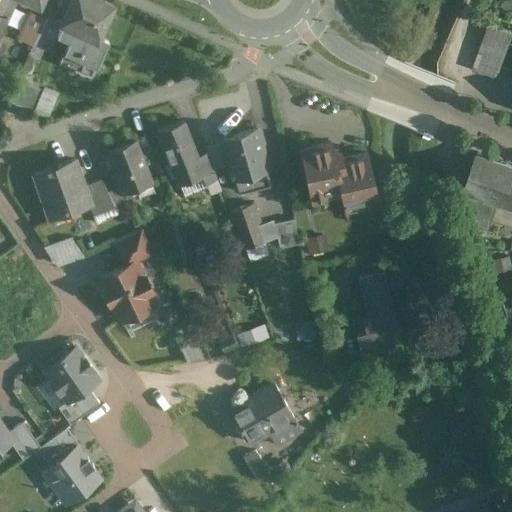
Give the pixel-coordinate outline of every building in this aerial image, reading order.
[(0,0),(0,30),(13,0),(0,0)] [(43,0),(21,0),(40,8),(43,0)] [(104,0),(69,0),(60,22),(61,23),(56,34),(68,39),(58,62),(73,69),(76,61),(94,69),(107,38),(97,34),(111,3),(104,0)] [(44,19),(29,12),(17,36),(32,43),(44,19)] [(491,24),(474,69),(495,76),(511,32),(491,24)] [(42,88),(17,78),(8,101),(33,111),(42,88)] [(47,113),(57,91),(47,87),(37,108),(47,113)] [(181,120),(156,130),(177,183),(201,173),(202,173),(195,156),(181,120)] [(255,128),(221,138),(232,177),(234,176),(238,190),(259,184),(255,170),(266,167),(255,128)] [(134,139),(106,150),(115,173),(112,174),(117,186),(120,193),(121,192),(150,181),(134,139)] [(338,148),(332,150),(330,141),(299,148),(310,197),(340,191),(343,208),(376,201),(365,151),(340,156),(338,148)] [(511,162),(477,151),(464,188),(474,218),(491,223),(499,200),(511,203),(511,162)] [(216,178),(207,152),(195,156),(202,173),(201,173),(204,183),(216,178)] [(74,158),(49,167),(49,166),(45,167),(46,169),(33,173),(49,219),(89,204),(90,204),(83,184),(74,158)] [(100,178),(83,184),(90,204),(89,204),(92,213),(113,205),(107,191),(100,178)] [(120,193),(117,186),(107,191),(113,205),(117,212),(127,207),(121,192),(120,193)] [(252,203),(229,211),(242,248),(265,240),(252,203)] [(293,218),(274,223),(279,247),(298,243),(293,218)] [(141,227),(112,241),(119,257),(148,243),(141,227)] [(69,236),(45,245),(57,263),(77,256),(69,236)] [(148,243),(119,257),(123,265),(98,277),(103,287),(102,288),(109,302),(110,302),(119,320),(136,311),(138,314),(149,309),(147,306),(154,303),(148,291),(151,289),(144,273),(140,275),(134,261),(153,252),(148,243)] [(393,310),(383,270),(357,276),(370,331),(355,334),(360,353),(402,342),(394,310),(393,310)] [(343,329),(330,327),(325,351),(338,354),(343,329)] [(232,334),(218,340),(223,351),(237,345),(232,334)] [(203,359),(194,341),(185,345),(180,346),(186,361),(203,359)] [(402,342),(360,353),(364,369),(406,359),(402,342)] [(74,346),(44,368),(51,378),(49,379),(58,392),(60,391),(67,401),(97,379),(89,367),(90,366),(84,357),(82,358),(74,346)] [(260,393),(229,410),(247,441),(267,429),(269,432),(294,418),(273,382),(259,390),(260,393)] [(0,420),(0,447),(13,438),(0,420)] [(76,445),(42,469),(65,501),(99,477),(91,466),(93,465),(87,456),(85,458),(76,445)] [(269,473),(255,449),(243,457),(257,480),(269,473)]
